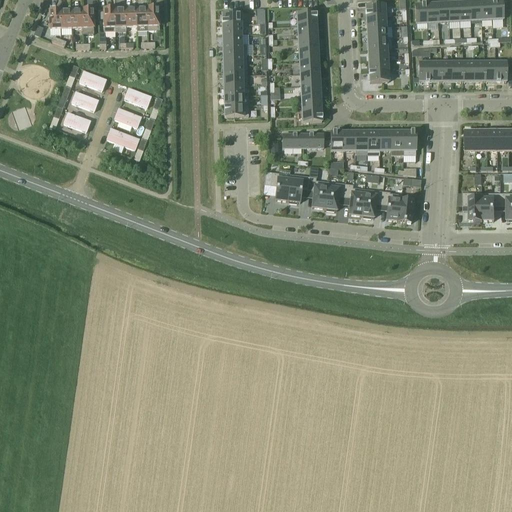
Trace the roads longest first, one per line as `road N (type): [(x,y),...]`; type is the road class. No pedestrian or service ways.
road 1 (residential): [(410,291),(246,265),(72,199)]
road 2 (residential): [(430,238),(252,218),(242,197),(242,129)]
road 3 (residential): [(343,0),(349,96),(358,105),(442,105)]
road 4 (residential): [(72,199),(115,85)]
